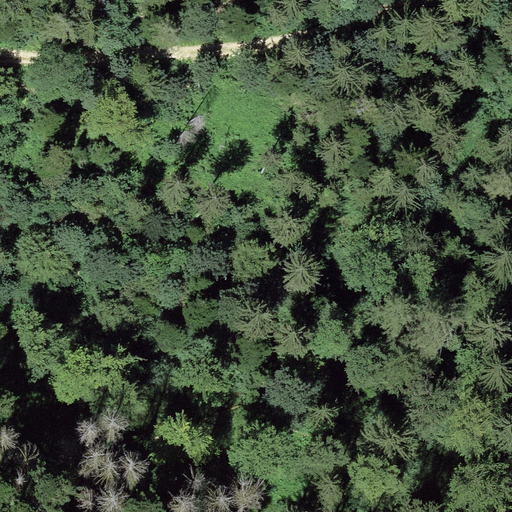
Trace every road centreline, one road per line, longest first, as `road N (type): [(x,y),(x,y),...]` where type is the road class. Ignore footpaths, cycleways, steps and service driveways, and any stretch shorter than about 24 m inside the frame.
road 1 (track): [(419,0),(325,31),(171,53),(0,57)]
road 2 (track): [(271,511),(0,383)]
